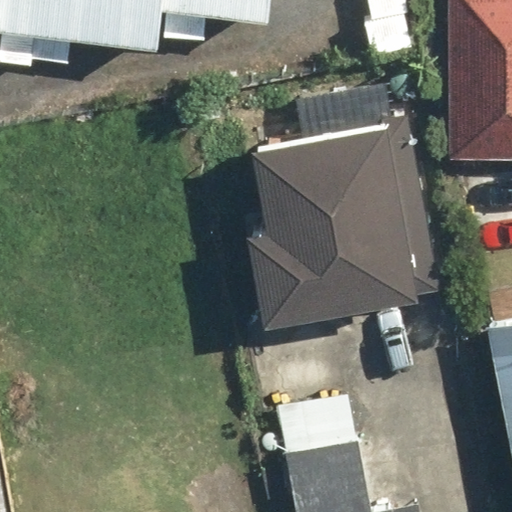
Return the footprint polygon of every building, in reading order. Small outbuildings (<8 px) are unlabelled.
[(0,0),(0,21),(153,39),(156,0),(215,0),(265,6),(265,0),(0,0)] [(511,0),(440,0),(443,152),(511,150),(511,0)] [(217,93),(193,99),(197,121),(221,117),(217,93)] [(248,227),(263,316),(417,291),(388,116),(252,138),(266,225),(248,227)] [(511,310),(480,316),(511,482),(511,310)] [(287,448),(298,511),(390,511),(390,506),(371,509),(358,435),(287,448)]
